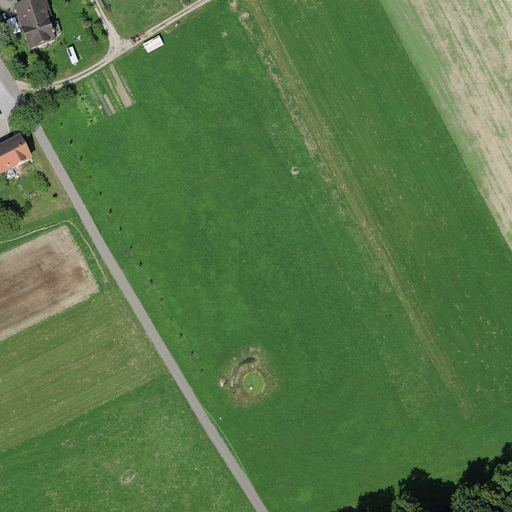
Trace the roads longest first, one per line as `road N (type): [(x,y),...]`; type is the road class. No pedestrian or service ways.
road 1 (unclassified): [(261,511),(0,66)]
road 2 (track): [(9,82),(44,87),(85,74),(205,0)]
